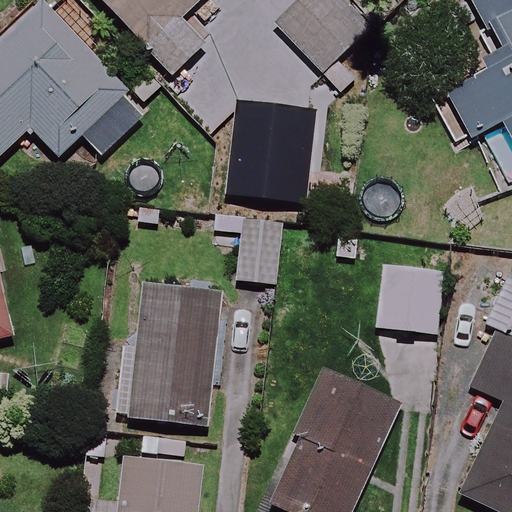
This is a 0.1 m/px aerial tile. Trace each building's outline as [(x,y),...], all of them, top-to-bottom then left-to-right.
[(40,0),(0,40),(0,159),(27,132),(56,162),(80,139),(99,158),(145,112),(93,59),(110,42),(69,0),(40,0)] [(200,0),(99,0),(170,78),(204,47),(180,19),(200,0)] [(367,32),(339,0),(298,0),(300,2),(274,25),(318,75),(367,32)] [(511,0),(471,0),(504,58),(428,102),(456,151),(501,125),(511,143),(511,0)] [(271,288),(278,228),(242,223),(234,283),(271,288)] [(440,277),(381,271),(374,331),(434,338),(440,277)] [(494,334),(511,341),(511,281),(505,278),(482,328),(494,334)] [(220,302),(142,294),(136,352),(119,350),(112,421),(206,430),(220,302)] [(0,341),(10,339),(0,296),(0,341)] [(511,511),(511,341),(494,334),(466,394),(497,408),(456,498),(486,511),(511,511)] [(350,511),(397,405),(322,372),(264,506),(277,511),(350,511)] [(118,469),(117,499),(83,498),(82,511),(191,511),(193,472),(118,469)]
